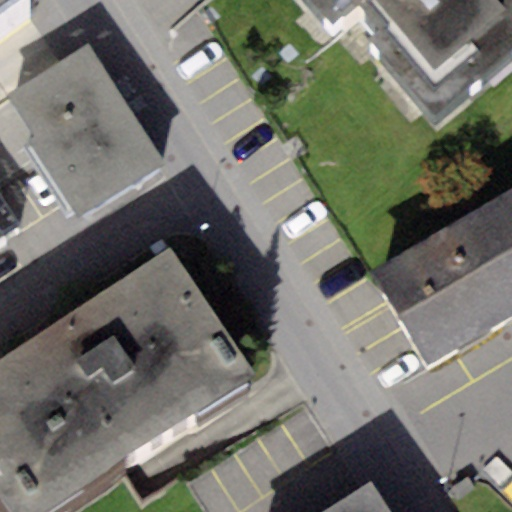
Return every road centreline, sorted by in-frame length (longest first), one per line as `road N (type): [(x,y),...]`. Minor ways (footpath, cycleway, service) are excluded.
road 1 (residential): [(216,195),(416,511)]
road 2 (residential): [(0,339),(216,195)]
road 3 (residential): [(88,0),(216,195)]
